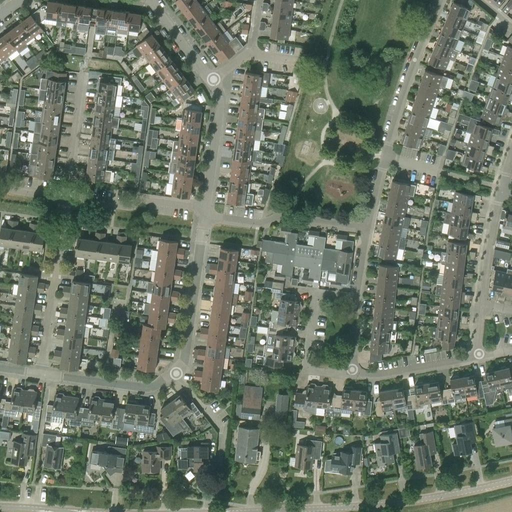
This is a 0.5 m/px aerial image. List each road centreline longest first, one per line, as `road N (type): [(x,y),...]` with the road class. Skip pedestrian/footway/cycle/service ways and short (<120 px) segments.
road 1 (residential): [(41,374),(81,75)]
road 2 (residential): [(173,372),(185,353),(220,99),(211,79)]
road 3 (residential): [(260,511),(405,502),(511,481)]
road 4 (residential): [(384,157),(441,0)]
road 5 (residential): [(350,372),(313,370),(307,360),(316,291),(356,297)]
road 6 (residential): [(356,297),(384,157)]
road 7 (residential): [(41,374),(151,388),(173,372)]
road 8 (residential): [(477,356),(350,372)]
